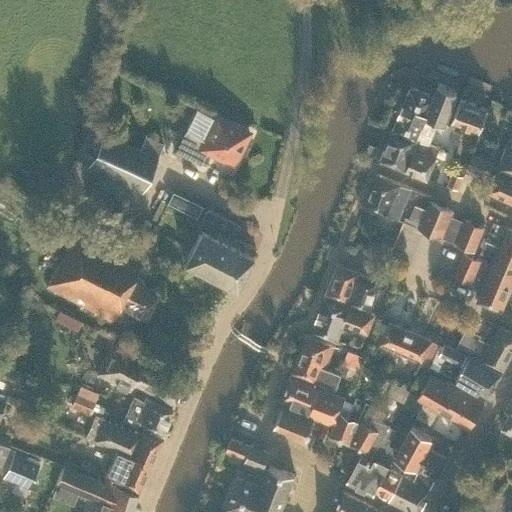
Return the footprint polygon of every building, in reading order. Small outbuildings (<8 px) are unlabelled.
[(446,122),(457,91),(439,84),(434,96),(411,86),(394,128),(419,138),(440,147),(429,142),(436,126),(439,119),(446,122)] [(460,97),(451,120),(480,131),(488,108),(460,97)] [(185,129),(175,150),(200,163),(207,150),(233,163),(249,131),(217,115),(205,139),(185,129)] [(87,163),(142,189),(164,142),(146,134),(139,147),(103,130),(103,131),(91,125),(76,157),(88,163),(87,163)] [(419,138),(394,128),(381,158),(406,169),(419,138)] [(453,128),(447,141),(456,144),(461,131),(453,128)] [(511,132),(498,167),(511,172),(511,132)] [(419,138),(406,169),(428,179),(440,147),(419,138)] [(370,143),(366,152),(375,156),(379,147),(370,143)] [(488,176),(494,160),(473,152),(467,168),(488,176)] [(511,173),(499,168),(490,191),(511,201),(511,173)] [(461,176),(450,172),(444,184),(455,189),(461,176)] [(411,187),(376,173),(363,204),(364,204),(364,203),(398,218),(411,187)] [(94,181),(85,198),(111,212),(120,196),(94,181)] [(183,195),(173,190),(171,194),(181,199),(183,195)] [(431,200),(427,208),(416,204),(410,217),(406,215),(404,220),(419,227),(442,237),(451,215),(454,210),(431,200)] [(201,227),(184,261),(236,287),(253,253),(230,242),(240,222),(207,205),(198,225),(201,227)] [(465,221),(451,215),(442,237),(456,242),(465,221)] [(485,226),(466,219),(465,221),(456,242),(474,250),(485,226)] [(47,286),(111,320),(120,304),(146,318),(160,291),(140,280),(151,261),(79,223),(47,286)] [(501,246),(511,250),(511,229),(509,228),(501,246)] [(493,264),(511,271),(511,250),(501,246),(493,264)] [(481,259),(465,252),(455,276),(471,283),(481,259)] [(338,263),(327,292),(349,301),(360,272),(338,263)] [(486,281),(510,292),(511,286),(511,271),(493,264),(486,281)] [(348,301),(371,310),(381,280),(360,272),(349,301),(348,301)] [(486,281),(478,300),(502,310),(510,292),(486,281)] [(343,326),(344,324),(368,333),(375,313),(325,295),(312,330),(338,340),(343,326)] [(65,305),(60,313),(81,325),(86,317),(65,305)] [(421,361),(416,372),(425,376),(430,364),(432,364),(441,344),(390,321),(380,343),(421,361)] [(471,353),(483,358),(504,369),(511,353),(511,330),(500,326),(490,343),(480,337),(471,353)] [(319,382),(335,388),(342,373),(325,367),(335,345),(306,334),(292,371),(319,382)] [(163,369),(143,359),(144,358),(112,341),(97,372),(129,389),(133,382),(173,403),(186,374),(166,364),(163,369)] [(445,343),(444,344),(444,345),(441,344),(432,364),(431,365),(439,370),(446,356),(460,363),(461,361),(465,363),(457,378),(488,396),(501,373),(470,355),(445,343)] [(364,356),(349,349),(343,362),(350,365),(358,369),(364,356)] [(0,360),(0,378),(16,386),(23,370),(0,360)] [(350,365),(345,376),(353,379),(358,369),(350,365)] [(372,367),(364,372),(368,379),(376,375),(372,367)] [(418,397),(425,401),(417,415),(431,423),(439,409),(470,427),(485,401),(448,379),(446,383),(431,374),(424,387),(420,394),(418,397)] [(310,410),(318,387),(290,375),(282,399),(285,400),(310,410)] [(381,387),(389,391),(393,383),(384,378),(381,387)] [(420,394),(424,387),(409,379),(405,387),(411,389),(410,390),(420,394)] [(393,381),(393,383),(389,391),(388,393),(405,402),(410,390),(411,389),(405,387),(393,381)] [(81,384),(72,405),(89,412),(98,391),(81,384)] [(356,396),(354,401),(318,386),(318,387),(310,410),(309,414),(317,417),(335,424),(330,434),(350,442),(371,404),(356,396)] [(127,410),(125,415),(135,419),(135,418),(161,430),(172,408),(145,396),(141,406),(131,402),(127,410)] [(511,412),(502,427),(511,432),(511,397),(506,409),(511,412)] [(307,440),(317,417),(309,414),(310,410),(285,400),(283,406),(282,406),(275,427),(307,440)] [(371,404),(350,442),(373,453),(390,425),(381,420),(385,411),(371,404)] [(0,439),(0,416),(2,411),(0,410),(0,463),(9,443),(0,439)] [(95,414),(86,434),(131,454),(140,433),(95,414)] [(433,436),(413,424),(396,456),(437,476),(448,456),(427,446),(433,436)] [(143,427),(140,433),(131,454),(151,462),(163,436),(143,427)] [(232,437),(227,449),(246,457),(251,445),(232,437)] [(244,462),(254,466),(255,464),(263,468),(271,451),(252,443),(244,462)] [(371,458),(363,454),(348,481),(374,493),(376,490),(388,466),(391,460),(394,456),(378,447),(371,458)] [(107,469),(104,476),(106,476),(105,477),(108,478),(138,490),(138,491),(150,463),(117,448),(107,469)] [(29,488),(40,463),(14,452),(3,476),(29,488)] [(64,464),(56,482),(98,500),(94,511),(129,511),(138,490),(108,478),(106,482),(64,464)] [(270,465),(263,484),(251,480),(238,475),(226,507),(239,511),(281,511),(296,474),(270,465)] [(389,498),(416,511),(417,511),(431,487),(434,480),(418,471),(414,479),(388,466),(376,490),(389,497),(389,498)] [(385,511),(344,489),(333,511),(335,511),(385,511)]
